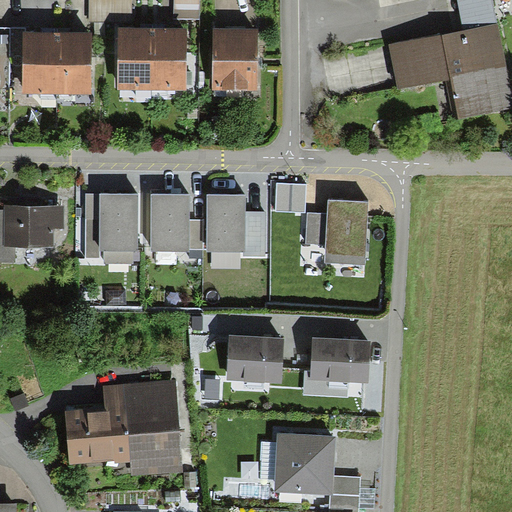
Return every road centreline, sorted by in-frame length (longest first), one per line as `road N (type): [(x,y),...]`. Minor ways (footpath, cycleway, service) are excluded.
road 1 (residential): [(386,511),(400,161)]
road 2 (residential): [(0,155),(290,158)]
road 3 (residential): [(288,0),(290,158)]
